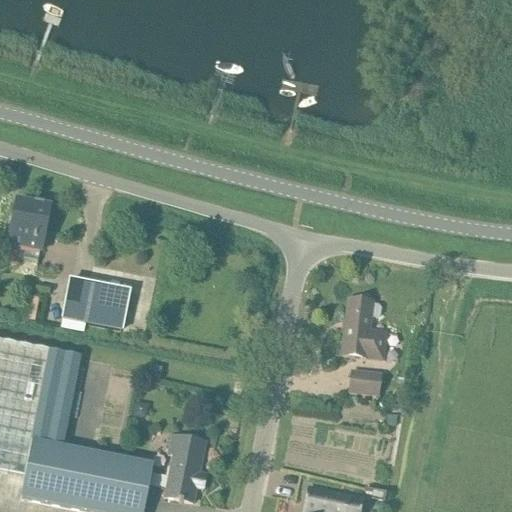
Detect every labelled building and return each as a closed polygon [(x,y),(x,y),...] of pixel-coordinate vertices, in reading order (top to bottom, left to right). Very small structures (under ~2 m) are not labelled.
[(6,250),(3,266),(15,268),(17,261),(37,265),(39,257),(45,230),(49,210),(16,204),(12,223),(6,250)] [(141,291),(143,276),(110,271),(107,286),(141,291)] [(68,281),(60,323),(61,324),(84,328),(122,335),(130,294),(68,281)] [(20,314),(19,320),(24,321),(24,322),(34,323),(38,300),(28,298),(25,315),(20,314)] [(371,307),(372,305),(348,303),(341,357),(382,362),(385,334),(368,332),(370,320),(376,320),(379,318),(380,310),(378,307),(371,307)] [(153,469),(63,451),(81,361),(0,344),(0,475),(24,480),(19,503),(63,511),(142,511),(143,510),(149,485),(166,488),(164,500),(193,506),(197,486),(203,487),(205,477),(199,476),(205,445),(171,438),(168,457),(172,458),(170,469),(167,471),(166,479),(152,476),(153,469)] [(147,380),(158,382),(161,371),(149,368),(147,380)] [(348,395),(368,398),(378,399),(380,378),(351,374),(348,395)] [(134,404),(132,418),(146,421),(148,407),(134,404)] [(360,511),(362,503),(308,491),(303,511),(360,511)]
